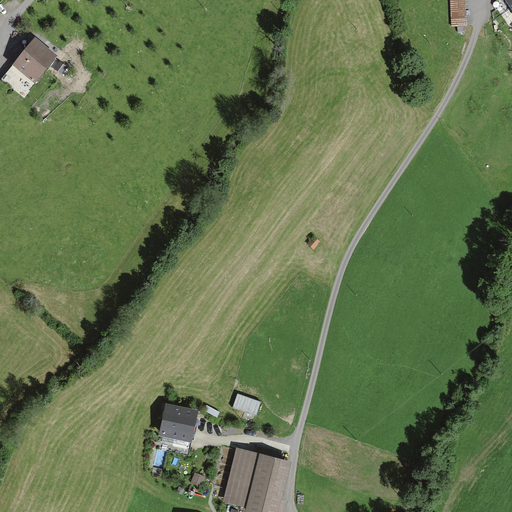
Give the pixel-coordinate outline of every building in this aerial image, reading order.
[(467,0),(452,0),(453,24),(468,23),(467,0)] [(511,0),(505,0),(503,1),(511,13),(511,0)] [(53,56),(35,41),(16,64),(34,79),(53,56)] [(70,70),(61,63),(55,70),(64,77),(70,70)] [(239,390),(235,405),(259,412),(264,398),(239,390)] [(195,412),(167,407),(162,433),(190,439),(195,412)] [(220,468),(232,470),(237,445),(225,443),(220,468)] [(291,468),(241,456),(229,506),(251,511),(250,511),(291,511),(292,509),(282,506),(291,468)] [(196,470),(193,480),(206,483),(208,472),(196,470)]
